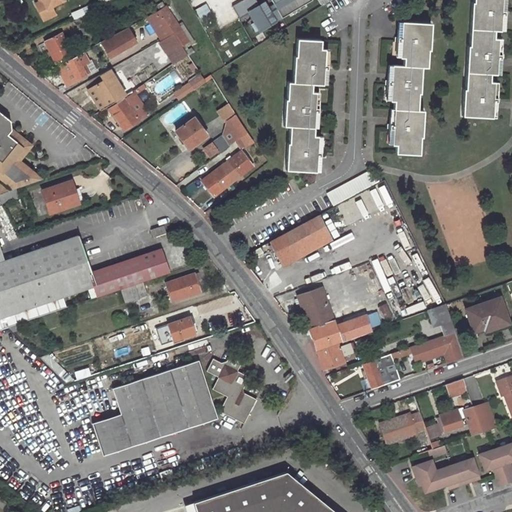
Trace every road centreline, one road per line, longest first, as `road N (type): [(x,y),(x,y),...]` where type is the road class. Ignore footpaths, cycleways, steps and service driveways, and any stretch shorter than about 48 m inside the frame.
road 1 (residential): [(212,242),(344,174),(353,161),(359,11),(374,0)]
road 2 (residential): [(212,242),(0,56)]
road 3 (unknown): [(359,11),(288,43),(281,161),(299,198)]
road 4 (residential): [(333,411),(212,242)]
road 5 (residential): [(333,411),(511,350)]
road 6 (residential): [(402,511),(333,411)]
